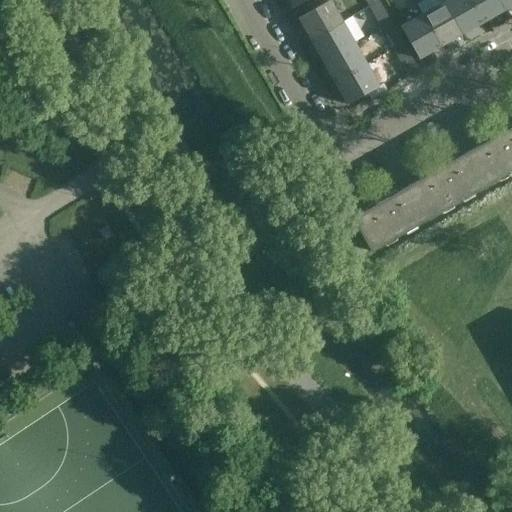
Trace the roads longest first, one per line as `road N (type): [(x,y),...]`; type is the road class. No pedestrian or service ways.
road 1 (unclassified): [(414,511),(238,307),(135,149),(58,0)]
road 2 (residential): [(238,0),(309,127),(344,145),(511,55)]
